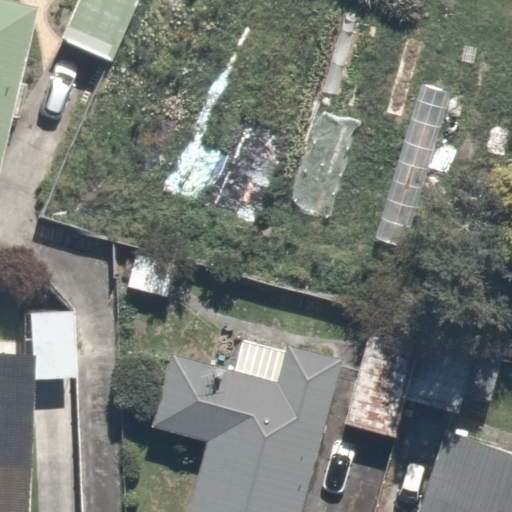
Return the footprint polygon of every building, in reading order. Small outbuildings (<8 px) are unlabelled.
[(104,65),(133,0),(68,0),(50,41),(104,65)] [(0,113),(28,10),(0,2),(0,113)] [(26,308),(22,367),(21,384),(72,387),(76,311),(26,308)] [(275,379),(285,349),(235,333),(225,364),(168,345),(135,449),(193,467),(178,511),(295,511),(332,397),(275,379)] [(333,420),(391,438),(402,402),(449,416),(463,371),(357,339),(333,420)] [(14,511),(21,384),(22,367),(0,365),(0,511),(14,511)] [(404,511),(511,511),(511,453),(432,427),(404,511)]
